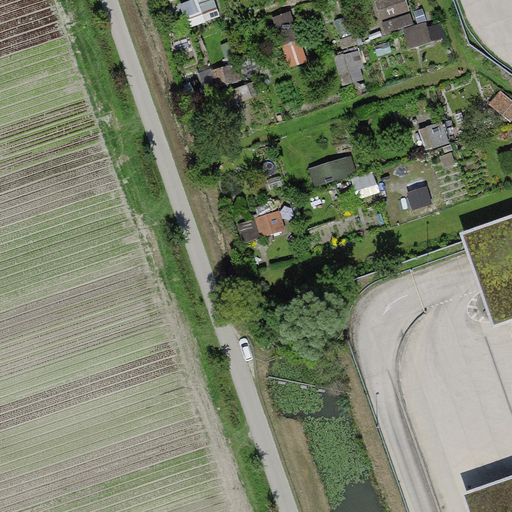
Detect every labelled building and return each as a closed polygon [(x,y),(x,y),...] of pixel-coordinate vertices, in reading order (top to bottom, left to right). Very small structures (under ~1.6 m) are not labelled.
[(219,0),(191,0),(184,2),(191,25),(224,14),(219,0)] [(388,33),(418,22),(409,0),(386,0),(378,3),(388,33)] [(293,65),(313,58),(295,9),(275,16),(293,65)] [(405,30),(412,50),(437,41),(430,21),(405,30)] [(362,50),(339,56),(346,85),(369,79),(362,50)] [(353,158),(313,166),(316,184),(356,175),(353,158)] [(415,212),(436,209),(430,171),(409,174),(415,212)] [(251,237),(288,232),(286,213),(248,219),(251,237)] [(511,215),(461,233),(475,273),(494,327),(511,320),(511,215)] [(511,511),(511,477),(462,495),(468,511),(511,511)]
